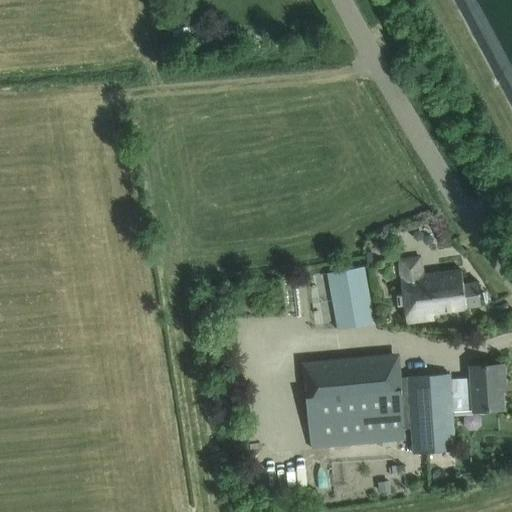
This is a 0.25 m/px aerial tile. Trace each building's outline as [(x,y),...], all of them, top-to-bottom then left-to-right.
[(187,27),(172,30),(175,43),(190,40),(187,27)] [(461,270),(422,275),(420,257),(399,260),(406,323),(433,319),(432,312),(481,305),(478,281),(463,283),(461,270)] [(363,266),(328,272),(338,329),(373,323),(363,266)] [(303,361),(307,408),(310,446),(404,438),(401,401),(407,401),(412,453),(454,449),(450,396),(470,394),(471,410),(503,408),(502,391),(501,391),(501,385),(505,384),(503,364),(469,366),(470,377),(450,379),(450,374),(400,377),(399,368),(393,368),(392,354),(303,361)] [(403,465),(391,466),(392,475),(404,473),(403,465)] [(389,482),(377,483),(378,493),(390,492),(389,482)]
